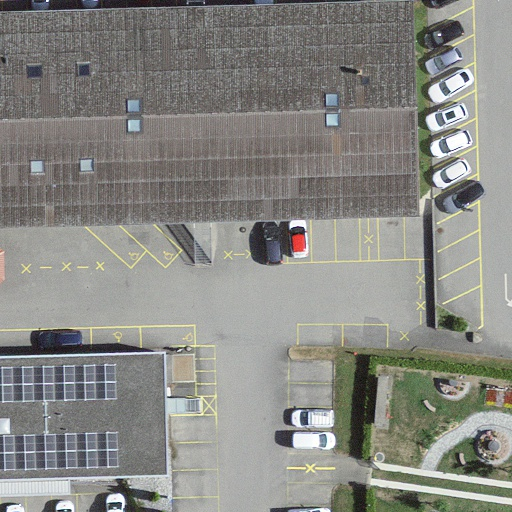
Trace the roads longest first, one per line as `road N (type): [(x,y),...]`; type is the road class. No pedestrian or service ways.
road 1 (unknown): [(0,286),(235,279)]
road 2 (unknown): [(240,511),(235,279)]
road 3 (unknown): [(235,279),(423,273)]
